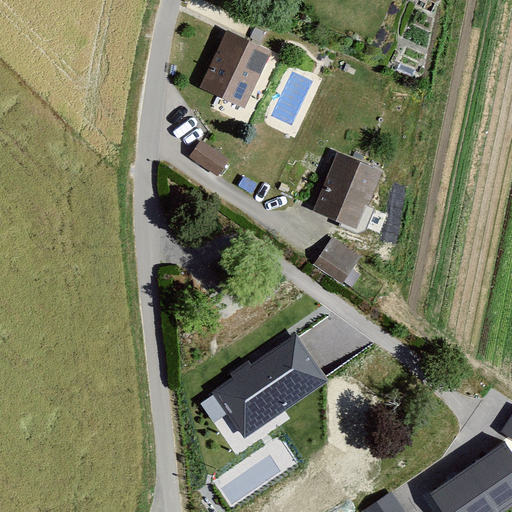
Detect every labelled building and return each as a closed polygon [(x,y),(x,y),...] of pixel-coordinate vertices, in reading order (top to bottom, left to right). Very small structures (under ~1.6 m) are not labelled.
[(263,51),(221,33),(198,89),(240,107),(263,51)] [(224,163),(199,146),(190,160),(215,177),(224,163)] [(376,173),(334,155),(311,211),(353,228),(376,173)] [(333,240),(317,265),(342,282),(359,258),(333,240)] [(324,379),(296,338),(216,393),(245,434),(324,379)] [(511,418),(503,432),(511,437),(511,418)] [(496,511),(511,501),(511,456),(504,445),(434,494),(447,511),(496,511)] [(403,511),(391,494),(364,511),(403,511)]
